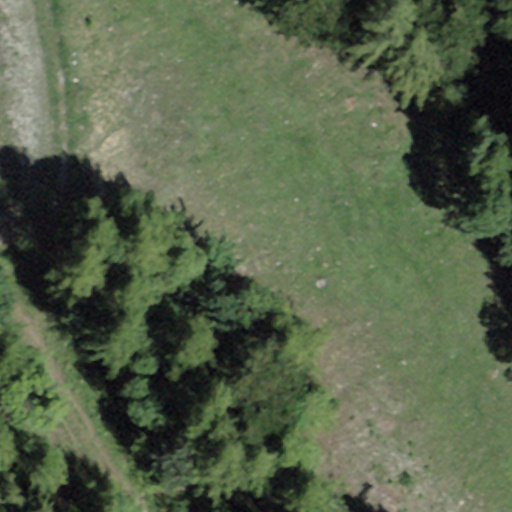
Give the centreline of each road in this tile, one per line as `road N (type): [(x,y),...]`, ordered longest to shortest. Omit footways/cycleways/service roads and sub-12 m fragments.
road 1 (track): [(191,511),(150,463),(30,222)]
road 2 (track): [(0,194),(30,222),(62,201),(50,0)]
